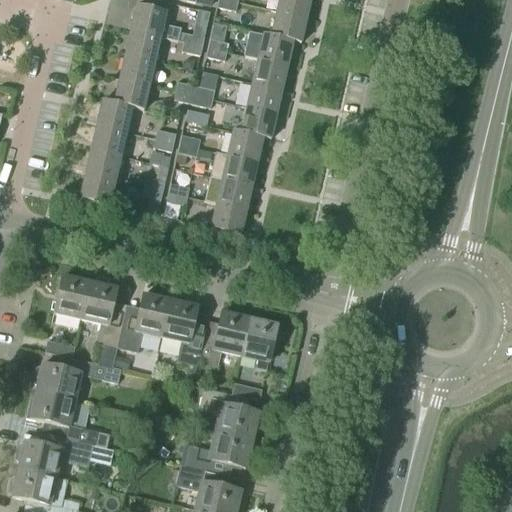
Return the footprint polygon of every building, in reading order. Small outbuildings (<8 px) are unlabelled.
[(279,0),(276,17),(305,23),(310,0),(279,0)] [(217,2),(215,12),(234,16),(236,7),(217,2)] [(159,41),(177,45),(180,32),(162,28),(165,16),(134,9),(129,34),(159,41)] [(276,17),(271,41),(292,45),(300,47),(305,23),(276,17)] [(129,34),(123,58),(154,65),(159,41),(129,34)] [(248,35),(242,60),(258,64),(287,70),(292,45),(271,41),(263,39),(248,35)] [(184,38),(182,46),(201,50),(203,42),(202,42),(191,40),(184,38)] [(208,43),(206,52),(225,57),(227,48),(208,43)] [(199,60),(201,50),(182,46),(180,56),(199,60)] [(204,62),(205,62),(223,66),(225,57),(206,52),(204,62)] [(123,58),(118,83),(148,89),(154,65),(123,58)] [(188,63),(182,67),(181,71),(190,74),(193,64),(188,63)] [(258,64),(252,88),(281,94),(286,70),(258,64)] [(118,83),(113,108),(131,112),(143,114),(148,89),(118,83)] [(176,86),(174,96),(192,100),(194,91),(176,86)] [(252,88),(247,112),(276,118),(281,94),(252,88)] [(213,95),(197,91),(194,91),(192,100),(211,104),(213,95)] [(172,105),(188,108),(189,109),(192,100),(174,96),(172,105)] [(209,113),(211,104),(192,100),(189,109),(209,113)] [(101,105),(95,130),(126,137),(131,112),(113,108),(101,105)] [(247,112),(241,138),(262,143),(270,144),(276,118),(247,112)] [(95,130),(90,154),(120,161),(126,137),(95,130)] [(156,134),(153,143),(172,148),(174,139),(156,134)] [(241,138),(232,136),(227,160),(257,167),(262,143),(241,138)] [(180,140),(178,149),(197,154),(199,144),(180,140)] [(151,153),(170,157),(172,148),(153,143),(151,153)] [(178,149),(176,158),(194,163),(197,154),(178,149)] [(90,154),(84,179),(115,185),(120,161),(90,154)] [(215,158),(209,182),(222,185),(251,191),(257,167),(227,160),(215,158)] [(167,171),(170,161),(163,159),(162,167),(159,166),(158,170),(167,171)] [(79,204),(109,210),(115,185),(84,179),(79,204)] [(163,187),(144,183),(143,192),(161,196),(163,187)] [(222,185),(216,209),(246,215),(251,191),(222,185)] [(187,193),(169,188),(167,197),(185,202),(187,193)] [(141,201),(158,205),(159,205),(161,196),(143,192),(141,201)] [(167,197),(165,206),(183,211),(185,202),(167,197)] [(240,240),(246,215),(216,209),(211,234),(240,240)] [(61,282),(52,318),(80,324),(88,288),(61,282)] [(88,288),(80,324),(100,329),(95,349),(115,353),(120,334),(106,330),(112,308),(115,294),(88,288)] [(120,334),(115,353),(137,358),(141,339),(161,343),(169,307),(141,300),(138,314),(133,337),(120,334)] [(169,307),(161,343),(179,348),(175,366),(187,369),(196,371),(197,367),(198,367),(205,334),(192,331),(196,313),(169,307)] [(205,334),(198,367),(217,371),(220,357),(240,362),(248,326),(219,319),(215,337),(205,334)] [(248,326),(240,362),(254,365),(252,372),(264,375),(275,332),(248,326)] [(47,344),(44,357),(59,360),(71,363),(74,351),(47,344)] [(114,359),(112,370),(126,373),(128,362),(114,359)] [(79,378),(79,379),(116,388),(119,374),(111,373),(96,369),(82,366),(79,378)] [(35,374),(32,386),(34,388),(36,389),(35,397),(73,406),(79,380),(79,379),(79,378),(56,373),(41,370),(40,372),(38,372),(35,374)] [(234,389),(231,401),(247,404),(258,407),(261,395),(234,389)] [(202,394),(197,416),(217,420),(213,438),(250,447),(256,419),(244,416),(219,410),(222,398),(202,394)] [(30,404),(25,423),(28,424),(43,427),(65,432),(67,433),(67,431),(73,406),(35,397),(33,404),(30,404)] [(63,443),(63,444),(91,451),(91,450),(93,451),(105,453),(105,454),(107,442),(108,440),(96,437),(67,431),(67,433),(65,432),(63,443)] [(188,452),(184,472),(202,477),(204,477),(207,465),(231,471),(244,473),(250,447),(213,438),(208,457),(188,452)] [(17,452),(14,464),(16,467),(18,467),(17,474),(54,483),(58,464),(86,471),(91,451),(63,444),(60,456),(38,451),(23,448),(22,450),(20,450),(17,452)] [(178,475),(175,490),(197,496),(193,511),(240,511),(241,507),(239,504),(237,504),(238,497),(226,494),(199,488),(202,477),(184,472),(179,471),(178,475)] [(10,484),(7,496),(9,499),(11,499),(10,502),(25,506),(47,511),(46,511),(76,511),(78,508),(61,504),(65,486),(54,483),(17,474),(15,480),(15,483),(13,482),(10,484)]
